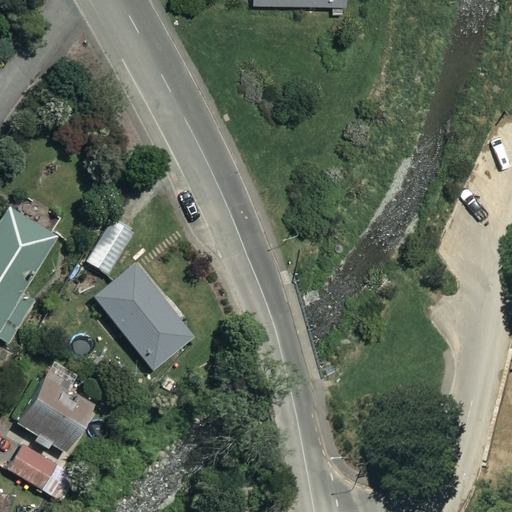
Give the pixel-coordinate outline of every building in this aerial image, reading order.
[(50,234),(2,205),(0,208),(0,341),(3,343),(6,339),(29,301),(15,293),(50,234)] [(128,228),(106,215),(80,259),(102,272),(128,228)] [(186,335),(128,262),(86,296),(144,369),(186,335)] [(2,418),(29,433),(25,440),(41,450),(45,443),(55,449),(82,403),(29,372),(2,418)] [(56,500),(64,485),(43,473),(48,463),(15,444),(1,468),(56,500)]
